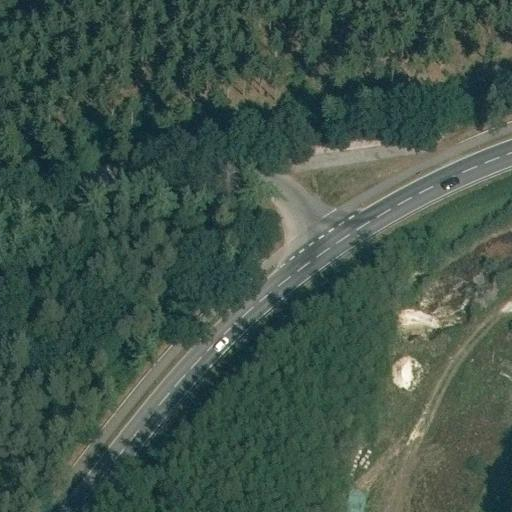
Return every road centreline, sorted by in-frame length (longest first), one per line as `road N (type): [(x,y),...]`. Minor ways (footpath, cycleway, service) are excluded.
road 1 (tertiary): [(329,244),(192,365),(72,511)]
road 2 (unclassified): [(0,194),(195,169),(239,171),(287,201),(329,244)]
road 3 (tertiary): [(511,150),(413,193),(329,244)]
